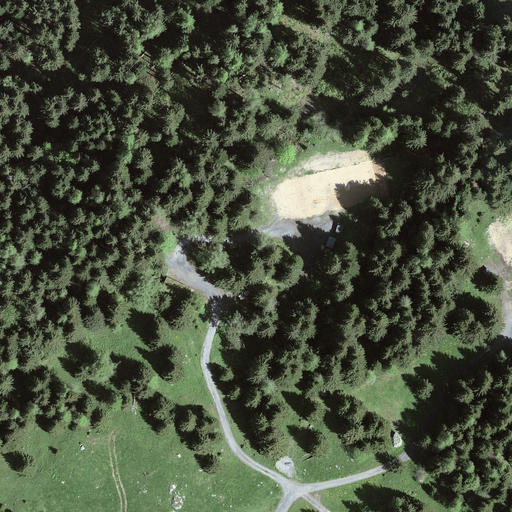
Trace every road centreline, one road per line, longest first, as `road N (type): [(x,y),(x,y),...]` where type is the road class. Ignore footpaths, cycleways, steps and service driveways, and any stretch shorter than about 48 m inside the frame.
road 1 (unclassified): [(296,490),(244,457),(229,437),(205,360),(221,302),(186,269),(182,249),(200,239),(304,226)]
road 2 (unclassified): [(296,490),(387,469),(414,452),(447,394),(511,338)]
